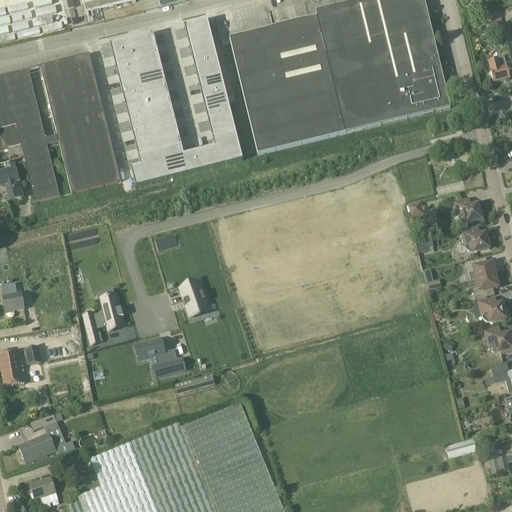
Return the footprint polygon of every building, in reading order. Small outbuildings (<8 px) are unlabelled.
[(137,0),(105,0),(84,5),(85,13),(137,0)] [(447,77),(441,71),(423,0),(367,0),(315,13),(317,19),(229,40),(257,157),(450,110),(446,90),(453,84),(452,81),(453,80),(451,78),(451,77),(449,77),(447,79),(447,77)] [(499,14),(484,18),(487,32),(498,29),(497,24),(501,22),(499,14)] [(153,37),(110,48),(140,174),(130,177),(134,195),(241,169),(207,24),(184,30),(214,156),(183,164),(153,37)] [(490,72),(493,84),(510,80),(506,68),(504,59),(498,61),(488,63),(490,72)] [(23,74),(55,203),(100,192),(68,62),(23,74)] [(22,199),(19,184),(14,162),(0,165),(0,188),(5,187),(9,202),(22,199)] [(466,224),(466,225),(482,221),(478,206),(470,208),(468,201),(454,204),(457,218),(458,218),(459,221),(463,224),(466,224)] [(421,203),(408,206),(411,219),(424,215),(421,203)] [(473,253),(473,254),(489,250),(485,235),(477,237),(475,230),(461,233),(464,247),(465,247),(466,251),(470,253),(473,253)] [(432,242),(417,242),(417,252),(432,251),(432,242)] [(476,281),(495,276),(492,264),(479,267),(477,261),(466,264),(468,275),(474,273),(476,281)] [(498,289),(495,276),(476,281),(478,289),(472,290),(475,302),(486,299),(485,292),(498,289)] [(432,282),(426,284),(427,292),(434,291),(432,282)] [(199,284),(180,290),(189,319),(201,315),(200,313),(208,310),(199,284)] [(16,296),(16,295),(14,286),(2,287),(4,298),(3,299),(5,314),(6,314),(6,317),(9,319),(13,319),(15,316),(14,313),(24,311),(24,310),(27,309),(26,301),(22,302),(21,296),(16,296)] [(93,315),(83,317),(91,347),(100,344),(100,343),(102,343),(100,334),(98,334),(97,332),(107,329),(108,332),(124,328),(121,319),(123,318),(121,310),(119,310),(116,297),(103,301),(108,320),(95,323),(93,315)] [(486,323),(490,323),(490,324),(506,320),(502,305),(494,307),(492,300),(478,303),(481,317),(482,317),(483,321),(486,323)] [(441,312),(433,314),(435,322),(442,320),(441,312)] [(493,354),(497,354),(500,353),(501,356),(511,352),(511,339),(510,340),(509,335),(500,337),(499,330),(484,333),(488,347),(490,351),(493,354)] [(160,341),(135,347),(139,363),(157,358),(159,366),(152,368),(155,380),(185,372),(182,360),(166,364),(164,356),(160,341)] [(28,367),(41,364),(38,348),(25,351),(28,367)] [(0,355),(0,368),(3,388),(25,385),(20,352),(0,355)] [(511,373),(509,374),(506,364),(490,368),(495,386),(505,383),(509,396),(511,394),(511,373)] [(174,386),(177,396),(214,386),(211,376),(174,386)] [(462,400),(456,401),(458,411),(464,409),(462,400)] [(283,511),(240,404),(180,429),(179,424),(89,461),(100,488),(77,498),(79,503),(67,508),(68,511),(283,511)] [(61,415),(53,417),(29,425),(30,427),(33,433),(43,429),(46,436),(18,447),(26,466),(56,453),(58,458),(75,452),(71,443),(65,445),(56,424),(63,422),(61,415)] [(475,447),(473,441),(444,449),(446,455),(475,447)] [(511,455),(497,460),(500,474),(510,471),(508,463),(511,462),(511,455)] [(58,501),(56,495),(50,479),(29,486),(34,502),(38,500),(40,507),(43,508),(51,505),(52,503),(58,501)]
